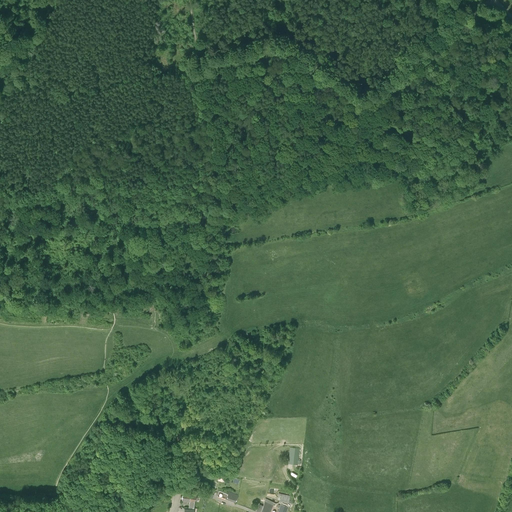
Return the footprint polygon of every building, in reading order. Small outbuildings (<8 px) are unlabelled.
[(288,463),(298,465),(299,448),(290,447),(288,463)] [(236,502),(238,495),(229,492),(228,494),(219,491),(217,495),(236,502)] [(195,502),(197,495),(183,493),(182,499),(190,501),(188,508),(194,508),(195,502)] [(280,501),(289,503),(289,500),(291,496),(279,493),(278,495),(281,496),(280,501)] [(269,511),(270,511),(274,502),(266,498),(263,506),(260,504),(259,506),(256,511),(258,511),(269,511)]
